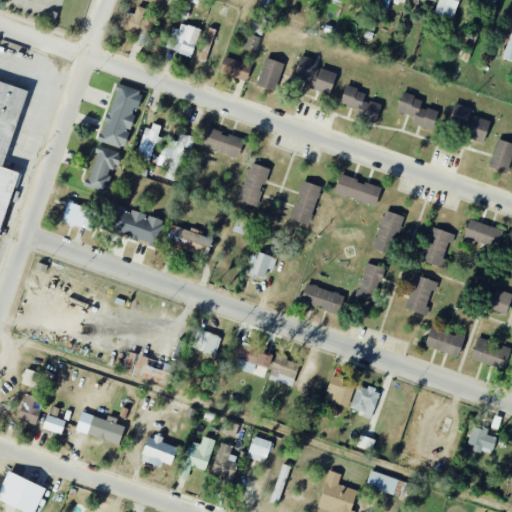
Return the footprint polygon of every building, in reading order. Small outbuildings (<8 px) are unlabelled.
[(388,9),(390,0),(394,0),(404,3),(404,0),(377,0),(376,5),(388,9)] [(452,19),(458,0),(438,0),(434,13),(452,19)] [(133,40),(145,44),(154,21),(142,17),(145,9),(137,5),(133,15),(125,12),(119,27),(136,34),(133,40)] [(179,29),(171,28),(166,50),(192,56),(199,28),(180,24),(179,29)] [(215,30),(209,28),(200,53),(206,55),(215,30)] [(511,29),(503,59),(511,61),(511,29)] [(256,53),(261,37),(246,33),(242,49),(256,53)] [(336,73),(315,67),(317,60),(300,55),(293,76),(311,82),(309,88),(329,94),(336,73)] [(251,65),(224,57),(219,73),(246,81),(251,65)] [(275,91),(284,63),(265,57),(256,85),(275,91)] [(25,88),(0,81),(0,232),(17,172),(3,168),(25,88)] [(100,142),(124,149),(134,109),(137,109),(142,91),(115,84),(100,142)] [(380,105),(363,99),(365,92),(345,86),(339,104),(361,111),(358,118),(375,123),(380,105)] [(412,124),(432,129),(437,111),(420,107),(422,98),(401,93),(396,112),(414,116),(412,124)] [(473,109),(454,103),(448,122),(467,128),(473,109)] [(467,137),(483,142),(489,121),(473,116),(467,137)] [(160,128),(145,124),(135,158),(149,163),(160,128)] [(238,157),(243,139),(206,127),(200,146),(238,157)] [(194,137),(179,133),(177,141),(170,140),(168,148),(161,146),(155,171),(174,176),(177,167),(182,168),(187,150),(190,151),(194,137)] [(489,167),(509,171),(511,154),(511,142),(495,140),(489,167)] [(118,152),(98,146),(85,188),(105,194),(118,152)] [(237,201),(256,207),(269,169),(251,163),(237,201)] [(380,188),(340,174),(334,192),(374,207),(380,188)] [(319,185),(300,181),(292,220),(311,224),(319,185)] [(83,206),(66,203),(62,222),(79,226),(83,206)] [(157,245),(164,220),(115,206),(108,231),(157,245)] [(373,249),(390,253),(401,215),(383,210),(373,249)] [(502,230),(469,220),(464,237),(497,247),(502,230)] [(212,239),(171,225),(164,242),(206,257),(212,239)] [(421,261),(442,268),(453,234),(432,227),(421,261)] [(273,271),(276,257),(253,251),(247,275),(264,279),(267,269),(273,271)] [(358,297),(375,301),(382,267),(365,264),(358,297)] [(429,306),(436,282),(415,275),(405,309),(427,316),(430,307),(429,306)] [(300,305),(340,312),(343,293),(304,286),(300,305)] [(489,310),(507,314),(511,293),(494,289),(489,310)] [(464,338),(439,329),(440,326),(432,324),(424,345),(457,357),(464,338)] [(221,337),(197,329),(191,348),(215,355),(221,337)] [(510,348),(475,341),(471,361),(506,368),(510,348)] [(231,356),(237,358),(234,368),(252,374),(255,365),(268,369),(273,355),(236,342),(231,356)] [(299,363),(275,356),(268,380),(292,386),(299,363)] [(40,374),(26,368),(20,384),(35,389),(40,374)] [(334,394),(331,402),(348,407),(355,383),(331,376),(326,392),(334,394)] [(371,417),(379,391),(358,384),(350,410),(371,417)] [(34,425),(42,399),(25,394),(17,420),(34,425)] [(42,429),(61,435),(65,421),(46,415),(42,429)] [(105,421),(92,416),(86,434),(118,445),(124,427),(115,424),(117,419),(107,416),(105,421)] [(237,423),(224,422),(223,433),(236,435),(237,423)] [(487,429),(472,425),(467,447),(492,453),(495,437),(486,435),(487,429)] [(140,461),(161,467),(162,463),(171,465),(176,447),(161,442),(162,439),(147,435),(140,461)] [(375,440),(360,435),(357,447),(371,452),(375,440)] [(177,477),(187,480),(191,466),(205,471),(215,441),(203,436),(200,444),(190,441),(177,477)] [(264,463),(271,442),(253,436),(246,458),(264,463)] [(237,457),(229,455),(231,446),(218,443),(211,474),(232,478),(237,457)] [(288,466),(280,464),(271,502),(280,504),(288,466)] [(317,508),(329,511),(328,511),(354,511),(355,511),(350,511),(356,490),(338,485),(341,474),(327,470),(317,508)] [(365,485),(402,498),(407,483),(370,470),(365,485)] [(34,511),(37,505),(40,506),(47,489),(7,472),(0,487),(0,502),(23,511),(34,511)]
